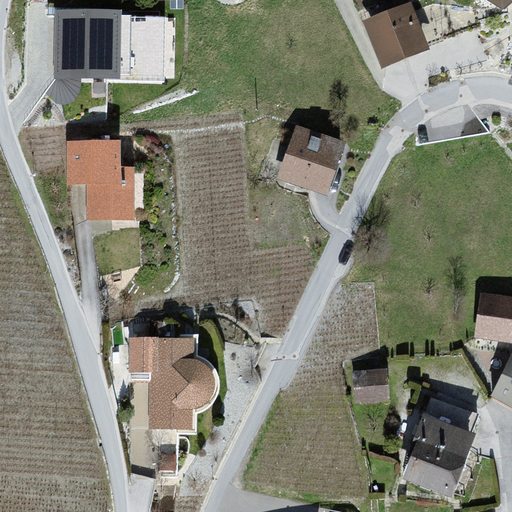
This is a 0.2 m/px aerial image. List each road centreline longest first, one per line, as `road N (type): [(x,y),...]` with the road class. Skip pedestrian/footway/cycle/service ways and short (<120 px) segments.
road 1 (residential): [(203,511),(388,140),(438,105),(493,97),(511,103)]
road 2 (residential): [(0,131),(69,316),(99,419),(114,511)]
